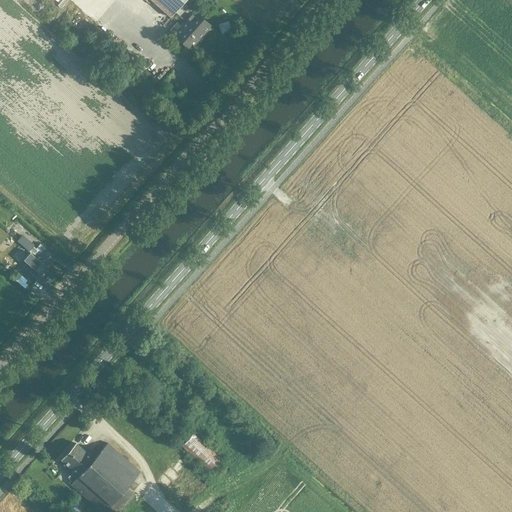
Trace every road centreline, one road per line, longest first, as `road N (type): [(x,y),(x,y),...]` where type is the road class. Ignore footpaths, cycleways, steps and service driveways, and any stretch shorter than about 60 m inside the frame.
road 1 (secondary): [(0,476),(426,0)]
road 2 (tertiary): [(0,370),(330,0)]
